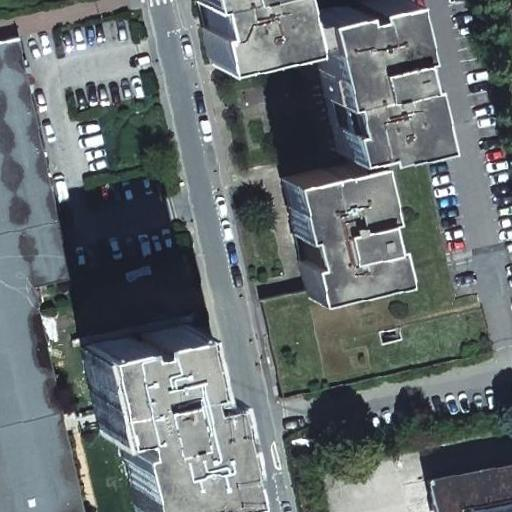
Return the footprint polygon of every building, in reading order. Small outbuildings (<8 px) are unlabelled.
[(207,56),(295,37),(291,15),(289,8),(283,10),(280,0),(202,0),(208,26),(201,27),(207,56)] [(479,26),(473,0),(280,0),(283,10),(289,8),(291,15),(342,4),(354,1),(359,0),(387,0),(397,43),(479,26)] [(297,260),(304,289),(392,271),(387,241),(379,242),(360,151),(379,147),(379,142),(423,133),(417,104),(410,105),(397,43),(387,0),(359,0),(354,1),(356,8),(344,10),(342,4),(291,15),(295,37),(310,34),(311,40),(317,39),(344,163),(286,176),(304,258),(297,260)] [(259,298),(280,397),(511,346),(511,180),(479,26),(397,43),(410,105),(417,104),(423,133),(379,142),(379,147),(360,151),(379,242),(387,241),(392,271),(304,289),(259,298)] [(81,511),(32,286),(69,278),(17,36),(0,39),(0,511),(81,511)] [(228,462),(220,464),(206,393),(190,396),(174,325),(140,332),(141,340),(129,342),(127,335),(92,342),(112,429),(124,427),(136,482),(128,484),(133,504),(233,482),(228,462)] [(511,511),(511,462),(402,483),(407,511),(511,511)]
